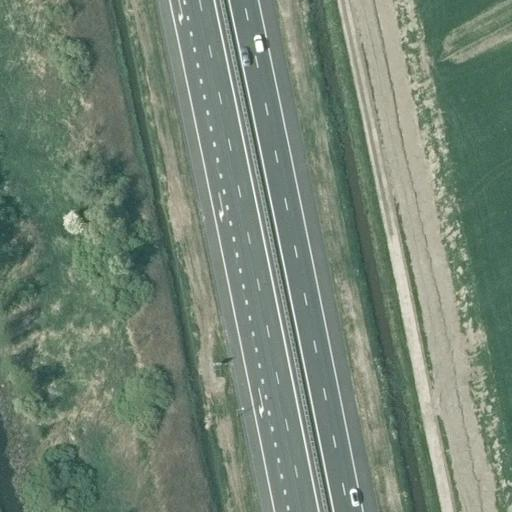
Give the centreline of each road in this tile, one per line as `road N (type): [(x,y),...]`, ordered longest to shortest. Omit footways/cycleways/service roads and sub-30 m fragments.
road 1 (motorway): [(349,511),(245,0)]
road 2 (motorway): [(196,0),(299,511)]
